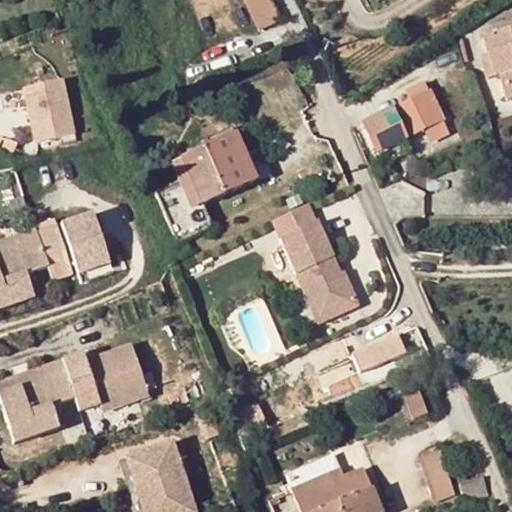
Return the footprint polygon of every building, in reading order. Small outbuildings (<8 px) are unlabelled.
[(242,0),(258,31),(280,20),(270,0),(242,0)] [(494,77),(498,76),(506,101),(511,99),(511,28),(482,37),(487,55),(494,77)] [(487,55),(480,57),(486,80),(494,77),(487,55)] [(69,78),(25,84),(32,143),(76,137),(69,78)] [(403,90),(409,102),(427,94),(421,80),(403,90)] [(409,102),(358,126),(372,154),(383,149),(389,162),(410,152),(404,138),(425,129),(431,142),(446,135),(427,94),(409,102)] [(152,191),(175,242),(210,225),(200,203),(255,178),(235,135),(170,165),(177,180),(152,191)] [(316,163),(296,173),(301,185),(322,176),(316,163)] [(95,216),(60,226),(77,276),(111,265),(95,216)] [(332,267),(313,225),(277,241),(303,299),(314,294),(326,320),(355,308),(340,275),(337,276),(331,279),(327,269),(332,267)] [(46,268),(51,280),(71,274),(55,227),(35,233),(36,239),(0,251),(0,306),(30,297),(24,275),(46,268)] [(0,251),(36,239),(35,233),(34,230),(0,240),(0,251)] [(114,274),(111,265),(77,276),(79,284),(114,274)] [(332,267),(327,269),(331,279),(337,276),(332,267)] [(314,294),(303,299),(315,326),(326,320),(314,294)] [(358,370),(408,355),(402,335),(352,349),(358,370)] [(98,408),(100,413),(146,398),(128,345),(62,366),(64,373),(0,395),(0,405),(13,445),(58,430),(51,409),(73,401),(77,414),(98,408)] [(0,395),(64,373),(62,366),(60,362),(0,382),(0,395)] [(400,396),(410,420),(425,413),(415,390),(400,396)] [(190,511),(169,446),(123,461),(139,511),(190,511)] [(439,450),(418,457),(432,502),(453,495),(439,450)] [(299,511),(379,511),(363,470),(345,477),(341,470),(291,491),(299,511)] [(481,477),(457,484),(463,503),(487,495),(481,477)]
